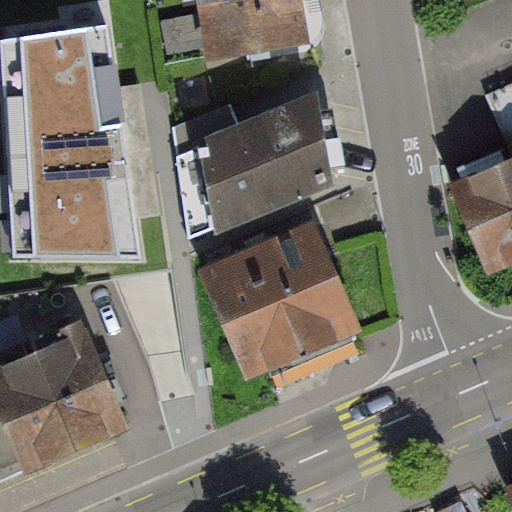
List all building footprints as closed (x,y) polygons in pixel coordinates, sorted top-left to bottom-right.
[(281,0),(177,0),(184,58),(287,47),(281,0)] [(106,31),(1,46),(13,263),(139,264),(106,31)] [(511,142),(435,175),(474,267),(511,250),(511,92),(497,99),(511,134),(511,142)] [(297,105),(181,156),(194,247),(316,199),(297,105)] [(185,286),(226,377),(340,327),(300,235),(185,286)] [(152,373),(198,364),(180,269),(134,277),(152,373)] [(0,472),(110,427),(75,329),(0,362),(0,472)]
